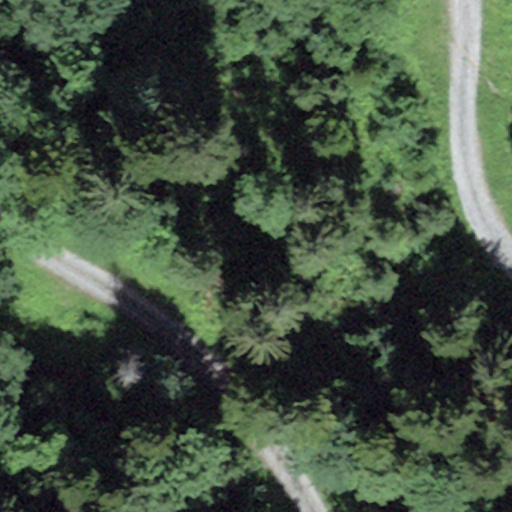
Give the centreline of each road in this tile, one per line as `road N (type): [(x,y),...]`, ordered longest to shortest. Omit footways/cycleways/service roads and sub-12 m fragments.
road 1 (track): [(0,222),(127,297),(177,339),(279,460),(311,511)]
road 2 (track): [(511,254),(476,207),(469,171),(465,0)]
